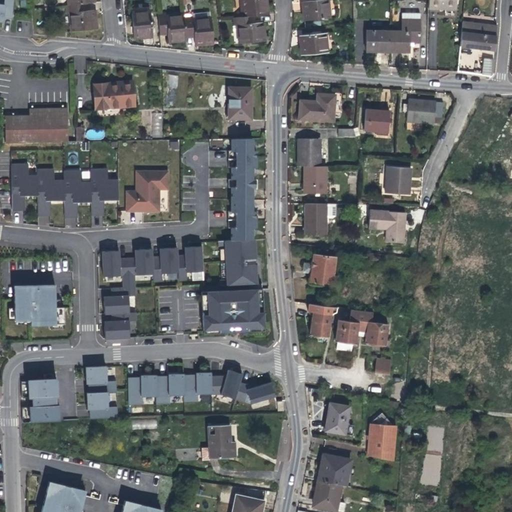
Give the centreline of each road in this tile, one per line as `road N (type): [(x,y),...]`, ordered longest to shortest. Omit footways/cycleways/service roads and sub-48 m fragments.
road 1 (residential): [(276,70),(274,234),(293,367)]
road 2 (residential): [(496,87),(276,70)]
road 3 (residential): [(293,367),(219,350),(90,354)]
road 4 (residential): [(79,242),(196,229),(201,146)]
road 5 (residential): [(276,70),(116,51)]
road 6 (residential): [(293,367),(299,424),(285,511)]
road 7 (residential): [(12,460),(92,474),(139,494)]
road 8 (residential): [(90,354),(17,364),(11,415)]
